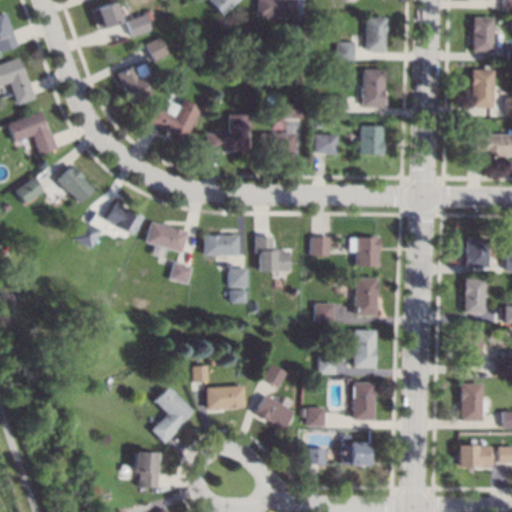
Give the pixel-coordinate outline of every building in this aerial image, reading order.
[(233,0),(218,14),(205,0),(233,0)] [(291,0),(290,16),(253,14),(253,0),(291,0)] [(511,0),(511,9),(498,9),(498,0),(511,0)] [(118,21),(95,29),(88,9),(111,1),(118,21)] [(14,44),(0,49),(0,12),(2,12),(14,44)] [(147,28),(127,36),(121,20),(141,12),(147,28)] [(381,50),(362,49),(362,16),(382,16),(381,50)] [(488,50),(468,50),(468,16),(487,16),(489,17),(488,50)] [(305,22),(304,41),(286,41),(287,21),(305,22)] [(164,53),(150,60),(142,43),(156,36),(164,53)] [(351,41),(350,60),(333,59),(333,40),(351,41)] [(511,60),(503,60),(503,45),(511,45),(511,60)] [(18,68),(20,67),(24,79),(25,79),(32,96),(14,102),(7,80),(0,82),(0,61),(14,56),(18,68)] [(146,93),(127,103),(113,73),(132,63),(146,93)] [(380,93),(379,93),(378,105),(359,105),(359,68),(381,69),(380,93)] [(488,107),(466,106),(467,69),(488,69),(488,107)] [(341,95),(341,111),(325,110),(326,94),(341,95)] [(511,113),(501,113),(501,95),(511,95),(511,113)] [(197,107),(182,138),(160,127),(158,129),(143,121),(151,105),(163,110),(167,100),(176,105),(180,98),(197,107)] [(299,117),(277,117),(277,100),(299,100),(299,117)] [(47,133),(49,132),(55,148),(37,154),(32,141),(26,144),(24,137),(12,141),(5,122),(38,109),(47,133)] [(245,148),(220,148),(220,151),(203,151),(203,132),(225,132),(225,113),(246,113),(245,148)] [(380,125),(379,153),(355,152),(356,124),(380,125)] [(290,152),(257,152),(257,132),(285,132),(291,132),(290,152)] [(511,154),(477,154),(477,151),(463,151),(463,132),(511,132),(511,154)] [(335,134),(334,153),(311,152),(312,133),(335,134)] [(82,176),(81,177),(92,188),(78,202),(54,179),(70,164),(82,176)] [(42,189),(24,203),(14,189),(32,175),(42,189)] [(140,215),(129,234),(115,226),(115,225),(104,219),(114,201),(140,215)] [(11,206),(6,210),(3,206),(8,202),(11,206)] [(99,228),(89,247),(73,238),(83,220),(99,228)] [(185,230),(179,251),(143,241),(149,220),(185,230)] [(235,254),(201,254),(201,234),(235,234),(235,254)] [(268,247),(275,247),(275,250),(286,250),(286,271),(255,270),(256,252),(252,251),(252,235),(269,235),(268,247)] [(326,253),(308,253),(308,236),(326,236),(326,253)] [(376,251),(374,251),(374,264),(352,265),(352,250),(346,250),(345,236),(376,236),(376,251)] [(484,266),(462,266),(462,237),(485,237),(484,266)] [(511,270),(502,270),(502,250),(511,250),(511,270)] [(189,266),(184,283),(166,278),(171,261),(189,266)] [(243,286),(225,285),(225,267),(226,267),(244,267),(243,286)] [(374,314),(351,314),(352,276),(374,276),(374,314)] [(480,311),(460,311),(460,278),(481,278),(480,311)] [(295,288),(295,293),(291,295),(286,293),(286,288),(291,285),(295,288)] [(227,301),(242,302),(242,289),(227,289),(227,301)] [(331,320),(312,320),(312,302),(331,302),(331,320)] [(511,322),(502,322),(502,304),(511,304),(511,322)] [(33,320),(25,326),(21,320),(29,315),(33,320)] [(115,318),(115,327),(107,327),(107,318),(115,318)] [(372,366),(350,366),(351,329),(372,329),(372,366)] [(478,363),(457,363),(458,346),(459,346),(459,329),(479,330),(478,363)] [(332,373),(315,373),(315,354),(332,354),(332,373)] [(511,356),(511,376),(493,375),(494,356),(511,356)] [(282,371),(273,386),(257,377),(266,362),(282,371)] [(204,380),(188,381),(187,365),(203,364),(204,380)] [(371,419),(349,419),(350,382),(371,382),(371,419)] [(478,420),(456,420),(457,382),(479,382),(478,420)] [(240,405),(203,408),(202,386),(239,384),(240,405)] [(190,409),(172,427),(174,429),(162,442),(148,428),(164,412),(150,400),(165,385),(190,409)] [(289,410),(279,427),(251,411),(261,393),(289,410)] [(320,425),(304,424),(304,406),(321,406),(320,425)] [(511,427),(499,427),(499,409),(511,409),(511,427)] [(369,464),(337,464),(338,442),(369,442),(369,464)] [(487,465),(479,464),(479,466),(453,466),(454,444),(488,445),(487,465)] [(511,461),(494,461),(494,445),(511,445),(511,461)] [(322,463),(304,463),(304,447),(322,447),(322,463)] [(157,451),(156,486),(137,485),(137,472),(132,472),(133,450),(157,451)]
